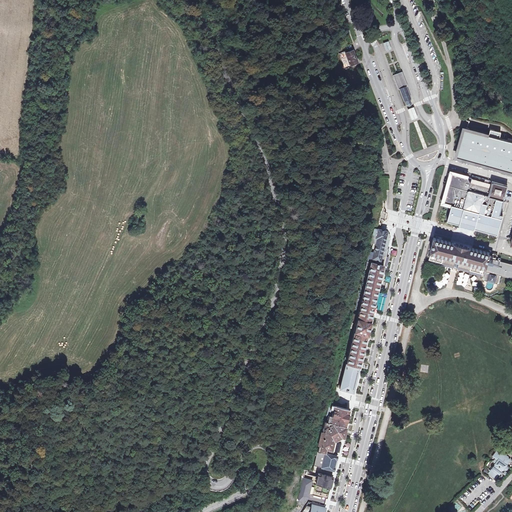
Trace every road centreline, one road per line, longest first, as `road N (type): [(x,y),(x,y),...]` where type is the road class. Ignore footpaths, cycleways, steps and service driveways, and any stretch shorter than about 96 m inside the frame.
road 1 (tertiary): [(183,0),(206,33),(269,175),(284,229),(280,285),(205,472),(221,485),(259,447),(270,452),(270,466),(251,489),(201,511)]
road 2 (residential): [(413,161),(336,511)]
road 3 (secondary): [(428,166),(347,511)]
road 4 (unclassified): [(440,127),(452,120),(454,99),(443,42),(424,0)]
